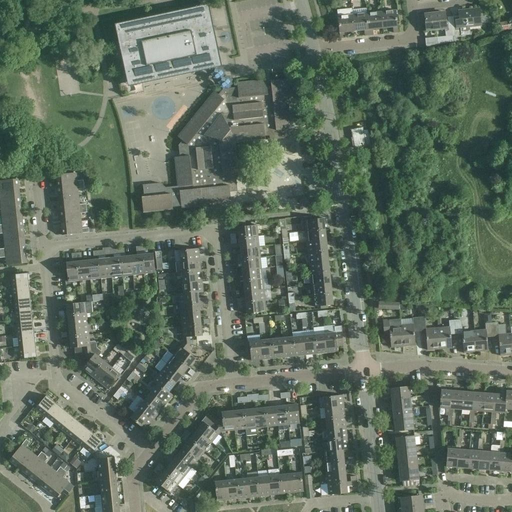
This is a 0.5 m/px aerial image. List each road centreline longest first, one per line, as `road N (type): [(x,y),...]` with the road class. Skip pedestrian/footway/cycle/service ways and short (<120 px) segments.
road 1 (residential): [(231,383),(213,229),(43,248)]
road 2 (residential): [(363,370),(313,49)]
road 3 (residential): [(511,371),(363,370)]
road 4 (residential): [(313,49),(415,37),(411,7)]
road 5 (residential): [(231,383),(363,370)]
road 6 (residential): [(57,377),(43,248)]
road 7 (residential): [(377,497),(363,370)]
road 8 (residential): [(148,455),(57,377)]
